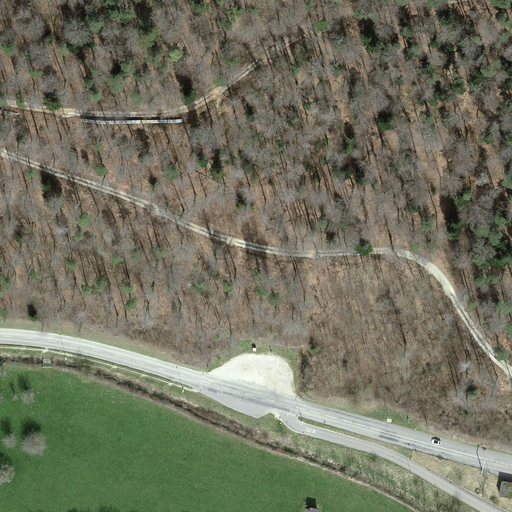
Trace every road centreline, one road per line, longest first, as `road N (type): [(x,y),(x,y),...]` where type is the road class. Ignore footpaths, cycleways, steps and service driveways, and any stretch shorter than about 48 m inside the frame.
road 1 (track): [(0,149),(240,243),(318,254),(400,252),(425,262),(511,370)]
road 2 (track): [(462,0),(345,17),(172,114),(116,116),(0,100)]
road 3 (secondary): [(0,335),(96,349),(285,404)]
road 4 (residential): [(285,404),(303,428),(369,447),(492,511)]
road 5 (secondary): [(285,404),(511,465)]
